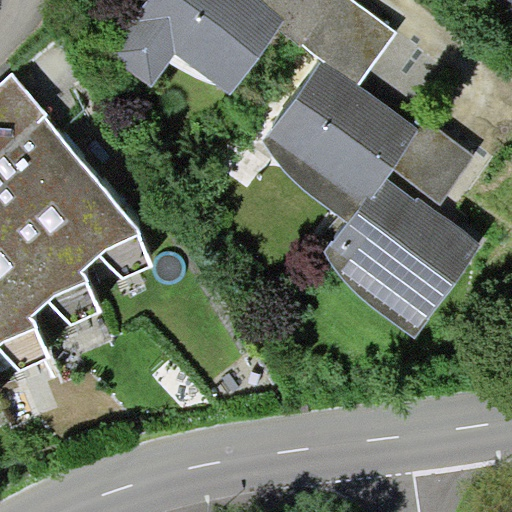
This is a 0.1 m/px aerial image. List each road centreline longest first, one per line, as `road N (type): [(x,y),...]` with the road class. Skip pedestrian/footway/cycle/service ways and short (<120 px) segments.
road 1 (tertiary): [(62,511),(200,465),(405,434)]
road 2 (trunk): [(0,60),(160,0)]
